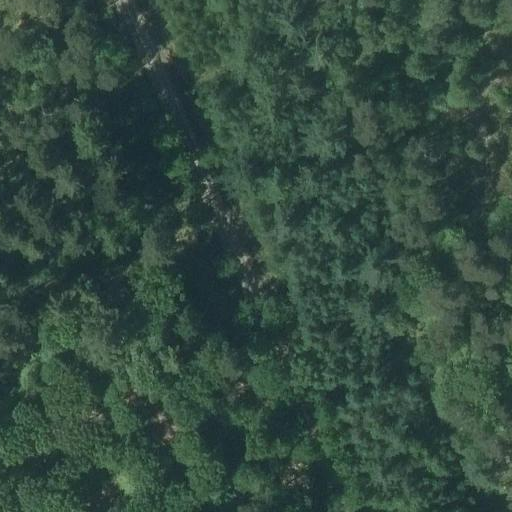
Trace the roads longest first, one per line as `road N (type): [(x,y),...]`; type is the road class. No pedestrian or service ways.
road 1 (track): [(128,0),(353,511)]
road 2 (track): [(174,104),(368,0)]
